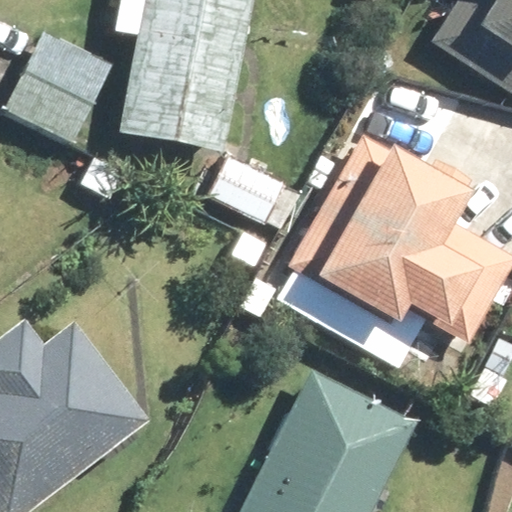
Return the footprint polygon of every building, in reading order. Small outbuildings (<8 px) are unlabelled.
[(150,0),(129,133),(219,148),(243,0),(150,0)] [(511,0),(455,0),(432,41),(511,86),(511,0)] [(25,34),(0,91),(0,114),(66,143),(99,67),(25,34)] [(354,135),(282,272),(458,364),(511,261),(511,252),(447,218),(462,191),(354,135)] [(280,189),(210,154),(192,190),(262,225),(280,189)] [(0,511),(22,511),(135,427),(57,324),(29,345),(12,323),(0,332),(0,511)] [(298,373),(232,511),(373,511),(413,426),(298,373)]
